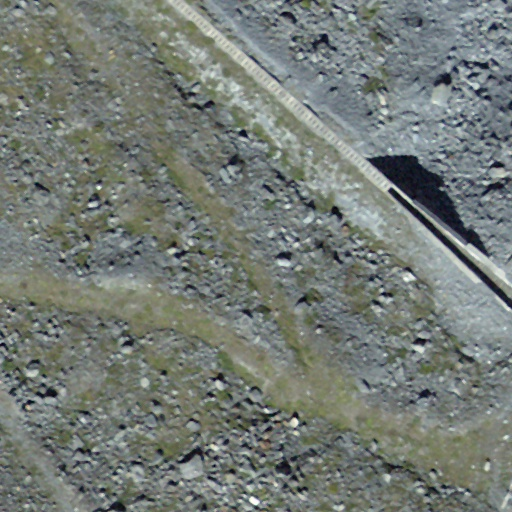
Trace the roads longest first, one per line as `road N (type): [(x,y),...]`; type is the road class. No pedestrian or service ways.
road 1 (track): [(0,251),(233,319),(458,463)]
road 2 (track): [(506,330),(180,0)]
road 3 (track): [(67,511),(0,396)]
